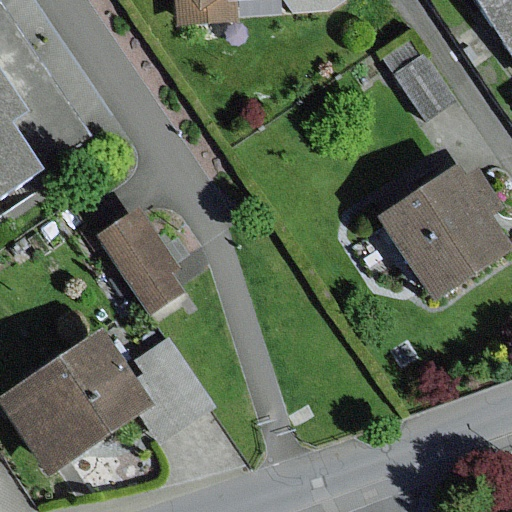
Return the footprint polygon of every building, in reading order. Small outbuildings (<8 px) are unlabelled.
[(171,0),(172,28),(235,25),(233,0),(171,0)] [(511,0),(465,0),(511,69),(511,0)] [(0,4),(0,88),(7,99),(21,120),(5,131),(34,176),(89,140),(0,4)] [(424,57),(392,77),(423,125),(455,105),(424,57)] [(21,120),(7,99),(0,103),(0,198),(34,176),(5,131),(21,120)] [(452,172),(373,222),(428,308),(508,257),(486,223),(501,213),(474,171),(458,181),(452,172)] [(136,214),(94,241),(143,319),(186,292),(136,214)] [(94,337),(0,399),(0,416),(42,479),(137,416),(144,412),(127,386),(94,337)] [(168,341),(134,365),(142,376),(182,433),(216,410),(168,341)] [(142,376),(127,386),(144,412),(137,416),(160,449),(182,433),(142,376)]
